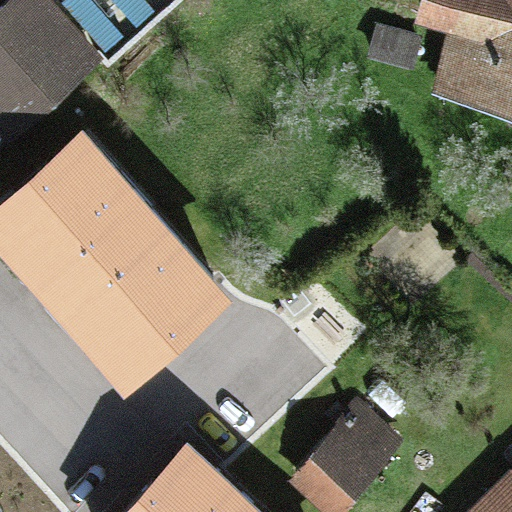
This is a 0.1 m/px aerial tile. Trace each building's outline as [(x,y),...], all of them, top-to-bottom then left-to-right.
[(37,0),(23,0),(0,19),(0,128),(86,59),(37,0)] [(448,27),(435,86),(511,102),(511,0),(418,0),(414,20),(448,27)] [(87,144),(0,220),(0,239),(127,383),(223,298),(87,144)] [(368,415),(290,485),(314,511),(327,511),(398,448),(368,415)] [(245,511),(190,460),(140,511),(245,511)] [(511,511),(511,471),(472,511),(511,511)]
